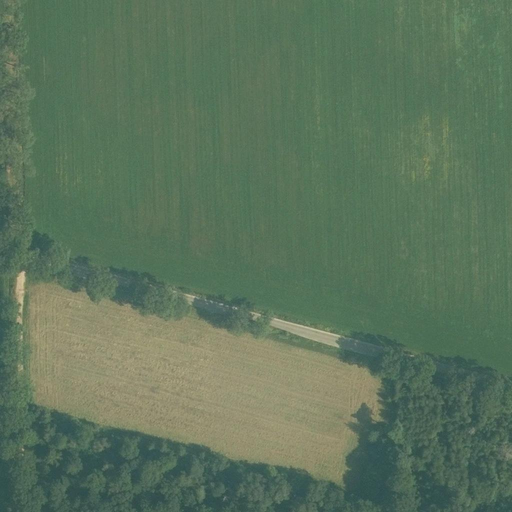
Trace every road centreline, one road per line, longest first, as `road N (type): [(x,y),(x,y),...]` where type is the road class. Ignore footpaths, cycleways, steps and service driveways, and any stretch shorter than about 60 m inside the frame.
road 1 (unclassified): [(511,381),(0,246)]
road 2 (track): [(16,250),(24,511)]
road 3 (track): [(16,250),(12,0)]
